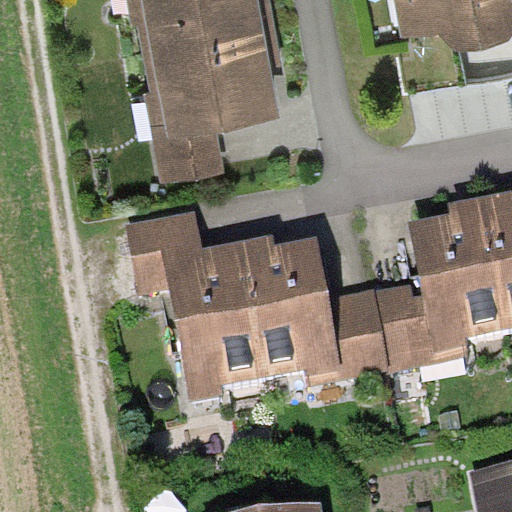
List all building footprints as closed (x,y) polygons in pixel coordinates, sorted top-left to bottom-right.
[(138,11),(144,46),(276,22),(273,7),(272,0),(129,0),(132,12),(138,11)] [(398,0),(400,11),(443,4),(452,12),(509,0),(398,0)] [(279,39),(276,22),(144,46),(151,82),(143,83),(150,117),(170,113),(171,119),(216,111),(280,99),(272,57),(282,55),(279,39)] [(511,82),(423,102),(433,148),(511,130),(511,82)] [(225,163),(216,111),(171,119),(170,113),(150,117),(161,176),(225,163)] [(482,201),(506,335),(511,334),(511,196),(497,199),(482,201)] [(467,342),(506,335),(482,201),(466,204),(449,207),(451,218),(409,225),(420,286),(434,367),(470,360),(467,342)] [(165,272),(206,264),(204,254),(197,214),(126,227),(138,296),(168,291),(165,272)] [(238,248),(262,382),(303,374),(306,389),(343,382),(328,301),(318,243),(274,251),(272,242),(253,245),(238,248)] [(222,389),(262,382),(238,248),(222,251),(204,254),(206,264),(165,272),(168,291),(189,406),(224,400),(222,389)] [(420,286),(328,301),(343,382),(434,367),(420,286)] [(511,511),(511,465),(471,473),(478,511),(511,511)]
